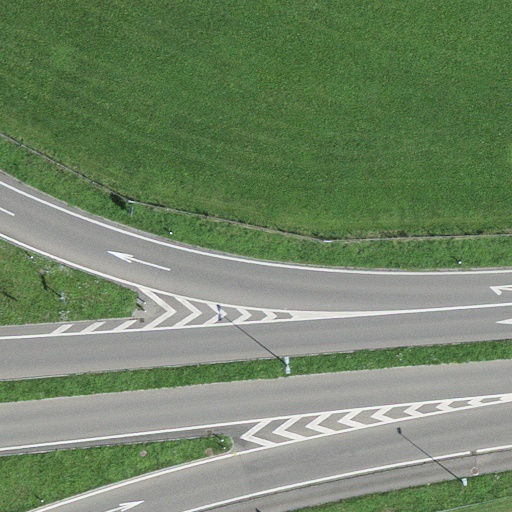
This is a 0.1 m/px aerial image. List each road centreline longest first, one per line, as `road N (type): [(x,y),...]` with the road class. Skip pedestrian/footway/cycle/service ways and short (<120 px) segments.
road 1 (motorway): [(511,302),(193,276),(0,207)]
road 2 (secondary): [(0,429),(511,381)]
road 3 (secondary): [(511,318),(0,357)]
road 4 (motorway): [(114,511),(316,460),(511,423)]
